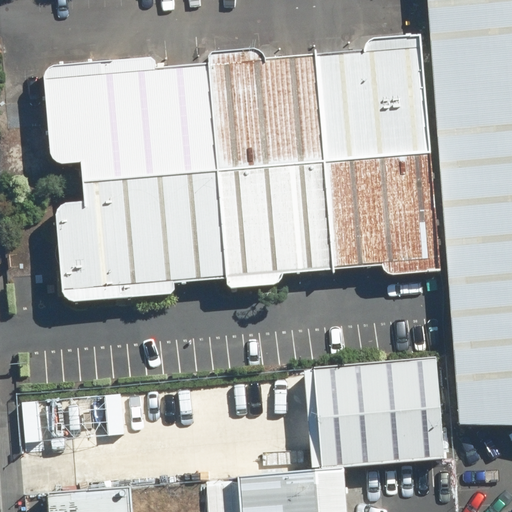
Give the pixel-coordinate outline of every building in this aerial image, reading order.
[(511,0),(430,0),(459,426),(511,427),(511,0)] [(420,50),(46,80),(52,158),(84,156),(87,205),(55,207),(63,304),(438,274),(420,50)] [(440,359),(316,369),(324,467),(341,466),(448,457),(440,359)] [(344,511),(341,466),(324,467),(237,474),(239,511),(344,511)] [(234,511),(233,485),(205,487),(206,511),(234,511)] [(133,511),(131,487),(46,494),(47,511),(133,511)]
